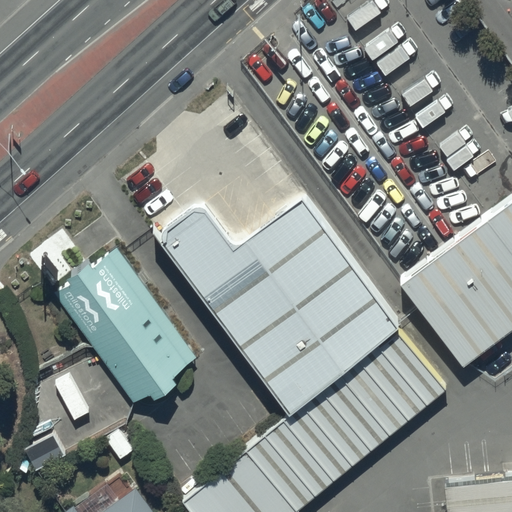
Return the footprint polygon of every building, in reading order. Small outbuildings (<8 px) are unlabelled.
[(196,187),(152,221),(291,401),(405,314),(299,178),(230,231),(196,187)] [(511,192),(401,277),(463,356),(511,318),(511,192)] [(195,352),(100,227),(30,281),(125,405),(195,352)] [(182,497),(193,511),(285,511),(451,390),(407,331),(182,497)] [(511,511),(511,466),(440,475),(444,511),(511,511)] [(143,511),(129,492),(100,511),(79,511),(73,504),(61,511),(143,511)]
